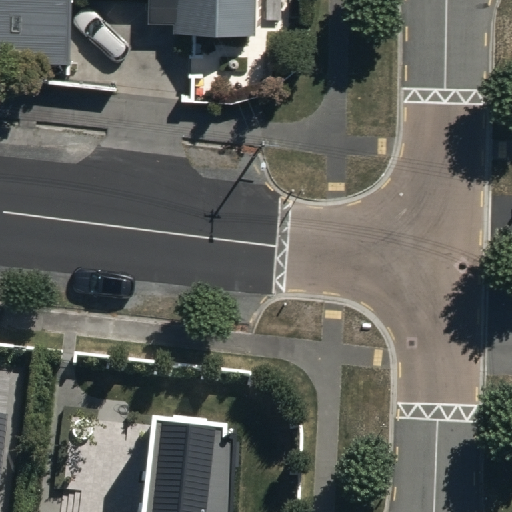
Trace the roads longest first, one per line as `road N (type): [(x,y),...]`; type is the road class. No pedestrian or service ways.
road 1 (residential): [(0,206),(440,257)]
road 2 (residential): [(445,0),(440,257)]
road 3 (residential): [(440,257),(431,511)]
